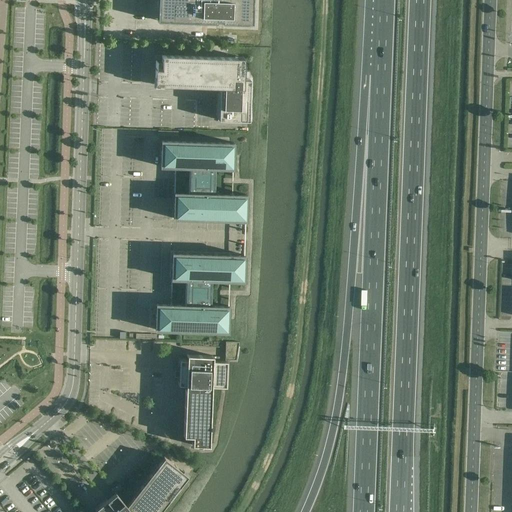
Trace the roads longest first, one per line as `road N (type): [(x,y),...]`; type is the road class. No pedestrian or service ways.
road 1 (unclassified): [(471,511),(490,0)]
road 2 (motorway): [(399,511),(418,0)]
road 3 (motorway): [(380,72),(339,396),(305,511)]
road 4 (motorway): [(380,72),(363,511)]
road 5 (tertiary): [(41,426),(68,400),(73,376),(85,32)]
